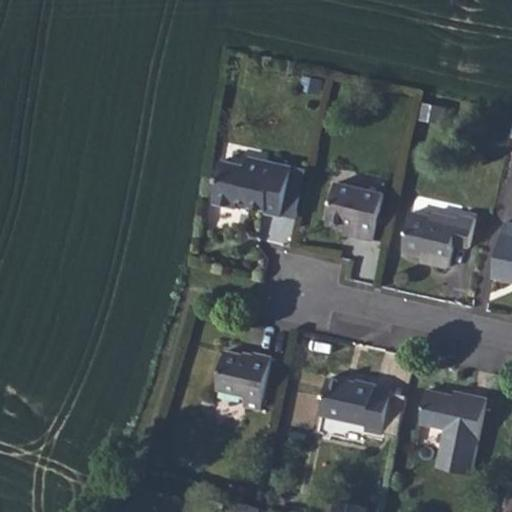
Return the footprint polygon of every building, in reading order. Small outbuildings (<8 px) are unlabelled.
[(450,104),(434,101),(431,120),(448,123),(450,104)] [(248,165),(224,160),(215,204),(238,209),(240,201),(251,203),(250,206),(267,210),(266,213),(283,217),(295,166),(250,156),(248,165)] [(386,193),(337,183),(329,222),(347,226),(357,228),(356,236),(375,240),(386,193)] [(414,212),(405,251),(425,255),(435,257),(434,263),(451,267),(456,244),(472,247),(478,218),(462,214),(461,218),(435,212),(434,216),(414,212)] [(511,222),(508,221),(495,277),(511,281),(511,222)] [(357,228),(347,226),(345,233),(356,236),(357,228)] [(255,358),(226,352),(218,390),(243,395),(245,399),(244,406),(262,410),(273,358),(256,354),(255,358)] [(358,384),(331,378),(323,415),(368,425),(367,431),(385,435),(395,391),(378,387),(379,384),(359,380),(358,384)] [(456,395),(430,389),(422,424),(447,429),(438,467),(473,475),(490,398),(457,391),(456,395)] [(259,511),(261,508),(240,501),(236,511),(259,511)]
